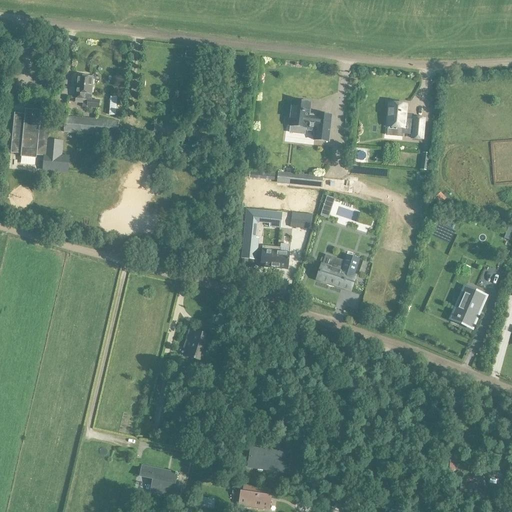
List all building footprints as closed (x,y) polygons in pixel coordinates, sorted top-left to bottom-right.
[(77,77),(76,99),(87,100),(87,109),(100,110),(100,101),(91,100),(93,78),(77,77)] [(289,117),(288,125),(290,125),(289,127),(307,129),(306,131),(315,132),(314,141),(328,142),(331,116),(317,115),(316,120),(308,119),(310,104),(308,104),(308,102),(301,101),(301,103),(292,102),(290,117),(289,117)] [(397,104),(389,104),(388,117),(386,117),(385,125),(387,126),(387,127),(403,128),(402,134),(412,135),(412,139),(422,139),(424,119),(414,118),(413,121),(405,120),(406,105),(404,105),(404,103),(397,102),(397,104)] [(21,154),(21,157),(35,159),(36,159),(36,155),(43,156),(47,156),(48,140),(51,117),(51,112),(41,111),(25,109),(25,115),(14,114),(10,153),(21,154)] [(65,118),(63,134),(117,138),(118,122),(65,118)] [(156,125),(155,139),(182,141),(183,127),(156,125)] [(421,165),(428,166),(429,155),(423,153),(421,165)] [(255,179),(274,180),(275,174),(256,172),(255,179)] [(278,174),(277,180),(322,185),(323,178),(278,174)] [(282,214),(247,210),(242,259),(257,260),(259,239),(256,238),(257,223),(269,224),(269,227),(281,228),(282,214)] [(290,228),(300,229),(301,221),(291,220),(290,228)] [(261,250),(260,267),(287,270),(289,253),(280,252),(280,248),(262,246),(262,250),(261,250)] [(322,263),(316,281),(327,285),(327,284),(334,286),(333,287),(350,293),(356,275),(354,274),(359,259),(346,254),(343,261),(325,255),(322,264),(322,263)] [(460,323),(470,327),(483,296),(467,290),(455,317),(457,318),(457,319),(459,320),(459,319),(461,320),(460,323)] [(190,330),(184,348),(189,349),(187,357),(201,361),(209,336),(190,330)] [(249,370),(252,382),(262,380),(260,368),(249,370)] [(158,406),(168,408),(174,384),(164,381),(163,382),(158,381),(154,402),(156,402),(156,404),(158,404),(158,406)] [(168,408),(158,406),(155,421),(156,421),(155,426),(163,428),(164,423),(165,423),(168,408)] [(215,441),(205,439),(203,449),(214,451),(215,441)] [(220,453),(236,455),(238,445),(222,443),(220,453)] [(291,454),(291,453),(250,447),(250,448),(251,448),(249,464),(288,470),(290,454),(291,454)] [(444,455),(443,463),(456,464),(456,456),(444,455)] [(175,472),(141,465),(141,466),(142,466),(140,477),(156,480),(155,484),(152,483),(151,492),(150,491),(150,492),(179,498),(181,489),(172,487),(173,483),(176,484),(178,473),(175,472)] [(215,481),(205,493),(214,500),(224,489),(215,481)] [(466,487),(466,497),(482,498),(483,485),(474,485),(474,487),(466,487)] [(269,490),(244,486),(243,493),(241,493),(240,495),(239,506),(269,510),(270,497),(268,497),(269,490)] [(338,496),(336,508),(342,509),(344,497),(338,496)] [(199,498),(198,506),(213,508),(214,501),(199,498)]
